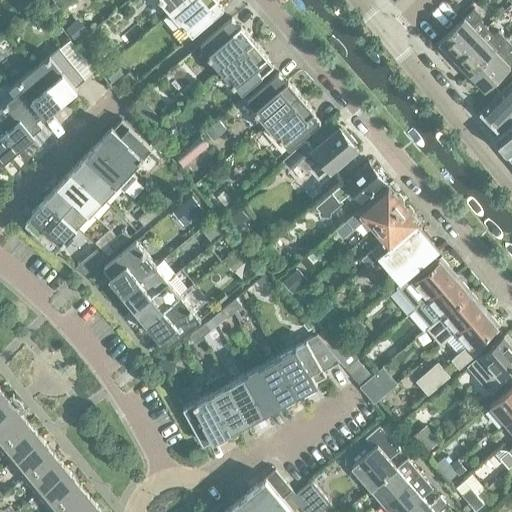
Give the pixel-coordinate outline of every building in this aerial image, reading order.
[(163,0),(172,10),(183,0),(163,0)] [(183,0),(172,10),(193,34),(224,7),(217,0),(183,0)] [(446,47),(455,57),(487,26),(479,18),(482,14),(475,7),(437,44),(443,50),(446,47)] [(200,43),(221,68),(255,39),(241,24),(239,26),(232,17),(200,43)] [(86,33),(75,20),(66,28),(77,41),(86,33)] [(461,69),(467,76),(507,38),(499,30),(495,34),(487,26),(455,57),(465,66),(461,69)] [(511,43),(507,38),(467,76),(473,82),(477,79),(486,89),(511,64),(511,52),(510,50),(511,47),(511,43)] [(255,39),(221,68),(242,92),(274,65),(266,57),(268,55),(255,39)] [(59,46),(34,67),(62,101),(77,88),(76,86),(85,78),(59,46)] [(9,87),(15,93),(36,118),(37,118),(45,111),(46,113),(62,101),(34,67),(9,87)] [(247,98),(268,123),(302,94),(288,79),(286,80),(279,71),(247,98)] [(511,80),(481,110),(498,127),(511,112),(511,80)] [(15,93),(0,105),(0,122),(19,146),(35,133),(33,131),(42,124),(37,118),(36,118),(15,93)] [(302,94),(268,123),(289,147),(321,120),(313,111),(315,110),(302,94)] [(112,125),(98,140),(130,170),(152,146),(122,118),(114,127),(112,125)] [(205,130),(213,139),(226,127),(218,118),(205,130)] [(19,146),(0,122),(0,158),(2,157),(4,159),(19,146)] [(511,124),(497,138),(511,154),(511,152),(511,124)] [(309,167),(318,179),(334,166),(337,169),(347,160),(345,157),(357,147),(355,144),(357,143),(350,134),(348,136),(340,126),(314,148),(298,161),(305,170),(309,167)] [(176,156),(182,164),(194,153),(197,154),(201,153),(205,150),(207,146),(207,143),(201,136),(176,156)] [(298,161),(314,148),(306,139),(282,158),(290,168),(298,161)] [(85,154),(117,184),(124,190),(137,176),(130,170),(98,140),(85,154)] [(85,154),(72,168),(104,198),(117,184),(85,154)] [(333,191),(316,205),(320,209),(319,213),(321,215),(329,216),(331,214),(331,210),(342,202),(340,200),(352,189),(361,201),(386,180),(369,160),(345,181),(333,191)] [(72,168),(59,182),(91,212),(104,198),(72,168)] [(59,182),(46,196),(77,226),(91,212),(59,182)] [(365,218),(374,228),(404,202),(389,184),(355,212),(362,220),(365,218)] [(173,211),(185,224),(203,208),(192,195),(173,211)] [(77,226),(46,196),(32,210),(33,212),(26,221),(56,249),(77,226)] [(235,227),(249,217),(236,201),(223,211),(235,227)] [(362,258),(368,265),(420,221),(404,202),(374,228),(383,239),(362,258)] [(154,205),(146,211),(152,218),(160,212),(154,205)] [(152,218),(146,211),(138,218),(144,225),(152,218)] [(346,220),(336,228),(343,236),(353,227),(346,220)] [(216,226),(222,234),(229,229),(223,221),(216,226)] [(420,221),(368,265),(368,266),(381,255),(401,278),(437,247),(418,224),(419,224),(418,223),(420,221)] [(124,229),(117,236),(122,243),(130,236),(124,229)] [(229,229),(222,234),(229,242),(235,237),(229,229)] [(122,243),(117,236),(109,242),(115,249),(122,243)] [(110,276),(122,291),(156,264),(136,239),(104,265),(111,275),(110,276)] [(115,249),(109,242),(107,239),(104,242),(107,245),(104,248),(109,254),(115,249)] [(86,272),(105,257),(97,247),(78,263),(86,272)] [(244,253),(243,254),(237,247),(227,255),(223,259),(229,266),(233,270),(248,258),(244,253)] [(398,287),(416,307),(454,275),(449,269),(451,268),(441,256),(419,274),(417,271),(398,287)] [(122,291),(135,306),(168,279),(156,264),(122,291)] [(309,280),(298,267),(282,281),(293,293),(309,280)] [(262,287),(272,278),(266,271),(256,280),(262,287)] [(416,307),(430,324),(470,290),(461,279),(459,280),(454,275),(416,307)] [(135,306),(147,321),(181,293),(168,279),(135,306)] [(294,298),(303,309),(314,300),(306,289),(294,298)] [(456,329),(457,330),(483,308),(478,303),(480,301),(470,290),(430,324),(426,327),(440,343),(456,329)] [(181,293),(147,321),(160,337),(161,335),(169,344),(201,318),(181,293)] [(235,297),(228,304),(233,310),(241,304),(235,297)] [(328,300),(311,314),(321,325),(338,311),(328,300)] [(233,310),(228,304),(220,310),(226,316),(233,310)] [(483,308),(457,330),(469,344),(453,358),(459,366),(483,346),(479,341),(499,324),(489,312),(487,314),(483,308)] [(205,322),(211,329),(226,316),(220,310),(205,322)] [(205,322),(197,329),(203,335),(211,329),(205,322)] [(203,335),(197,329),(189,335),(195,342),(203,335)] [(326,341),(348,368),(359,359),(363,355),(341,329),(326,341)] [(317,333),(279,354),(300,392),(317,382),(316,380),(327,374),(324,369),(340,360),(317,333)] [(504,333),(467,364),(491,392),(508,378),(503,372),(511,364),(511,341),(511,342),(504,333)] [(279,354),(262,363),(283,401),(300,392),(279,354)] [(359,359),(348,368),(361,383),(372,373),(359,359)] [(416,380),(428,394),(450,375),(438,361),(416,380)] [(262,363),(245,372),(266,410),(283,401),(262,363)] [(392,385),(378,368),(372,373),(361,383),(360,383),(374,400),(392,385)] [(206,382),(211,391),(232,429),(249,420),(228,381),(229,381),(224,372),(206,382)] [(245,372),(229,381),(228,381),(249,420),(266,410),(245,372)] [(511,385),(490,404),(506,421),(511,415),(511,385)] [(0,390),(0,417),(15,405),(2,389),(0,390)] [(211,391),(183,406),(203,442),(214,437),(215,439),(232,429),(211,391)] [(0,417),(0,444),(28,421),(15,405),(0,417)] [(0,444),(0,449),(10,462),(41,437),(28,421),(0,444)] [(359,472),(372,486),(397,466),(390,458),(401,449),(386,432),(380,425),(366,437),(380,454),(359,472)] [(10,462),(23,478),(54,452),(41,437),(10,462)] [(450,464),(437,449),(430,456),(443,471),(450,464)] [(23,478),(36,494),(67,468),(54,452),(23,478)] [(372,486),(385,502),(420,472),(408,457),(397,466),(372,486)] [(450,464),(443,471),(449,479),(457,472),(450,464)] [(36,494),(49,509),(80,484),(67,468),(36,494)] [(275,468),(250,488),(269,511),(290,511),(294,509),(284,497),(293,489),(275,468)] [(385,502),(393,511),(403,511),(422,496),(423,496),(433,487),(420,472),(385,502)] [(469,501),(477,494),(485,487),(472,472),(456,486),(469,501)] [(320,511),(331,503),(311,480),(292,497),(304,511),(320,511)] [(49,509),(51,511),(77,511),(93,500),(80,484),(49,509)] [(269,511),(250,488),(236,501),(244,511),(269,511)] [(477,494),(469,501),(476,510),(484,503),(477,494)] [(422,496),(403,511),(434,511),(446,502),(440,495),(430,504),(423,496),(422,496)] [(103,511),(93,500),(77,511),(103,511)] [(244,511),(236,501),(221,511),(244,511)]
